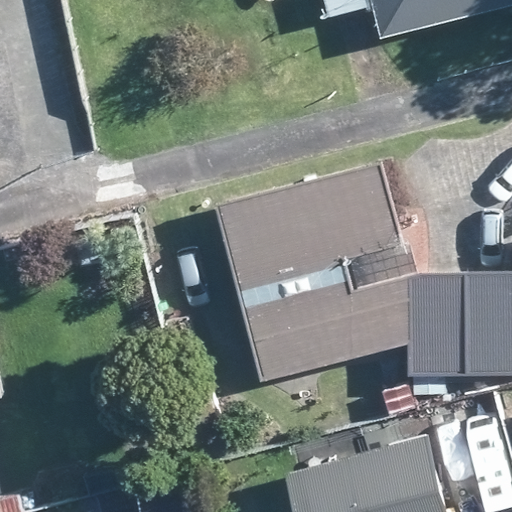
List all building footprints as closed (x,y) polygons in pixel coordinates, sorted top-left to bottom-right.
[(395,0),(402,26),(508,0),(343,0),(344,5),(362,0),(395,0)] [(425,230),(406,161),(404,151),(235,195),(253,262),(282,368),(428,329),(429,360),(437,360),(511,360),(511,257),(434,262),(373,279),(365,245),(425,230)] [(0,483),(29,477),(0,346),(0,483)] [(420,378),(395,386),(402,407),(428,398),(420,378)] [(470,511),(449,424),(380,440),(305,460),(318,511),(470,511)] [(178,475),(186,511),(188,511),(217,506),(207,468),(178,475)]
